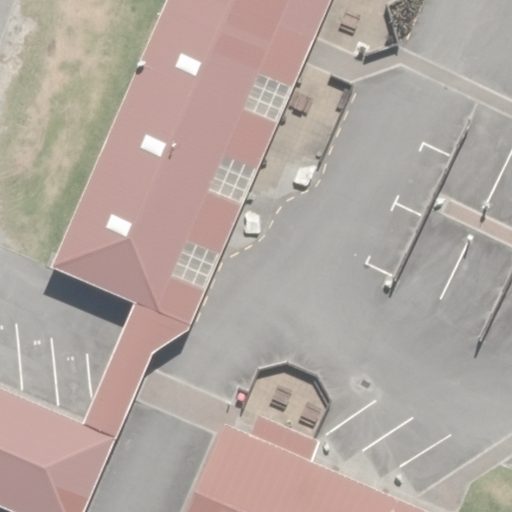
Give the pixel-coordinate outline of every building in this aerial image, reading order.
[(327,0),(172,0),(41,274),(168,334),(327,0)] [(511,226),(511,147),(467,126),(432,198),(508,234),(511,226)] [(504,250),(429,212),(394,279),(470,318),(504,250)] [(511,267),(484,326),(511,339),(511,267)] [(60,511),(88,455),(0,412),(0,511),(60,511)] [(384,511),(219,434),(181,511),(384,511)]
